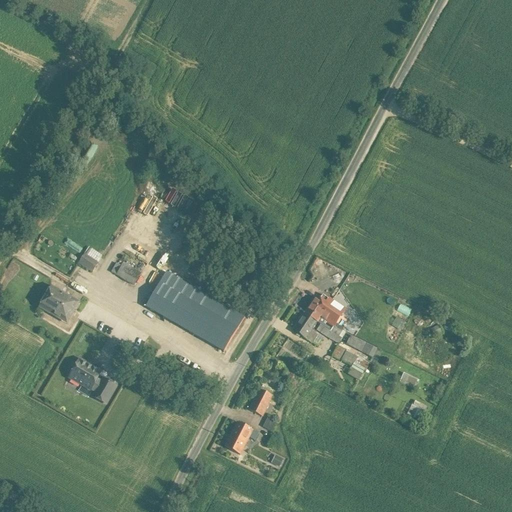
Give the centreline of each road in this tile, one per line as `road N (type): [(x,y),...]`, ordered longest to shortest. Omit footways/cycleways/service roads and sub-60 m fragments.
road 1 (unclassified): [(446,0),(163,511)]
road 2 (track): [(391,104),(511,162)]
